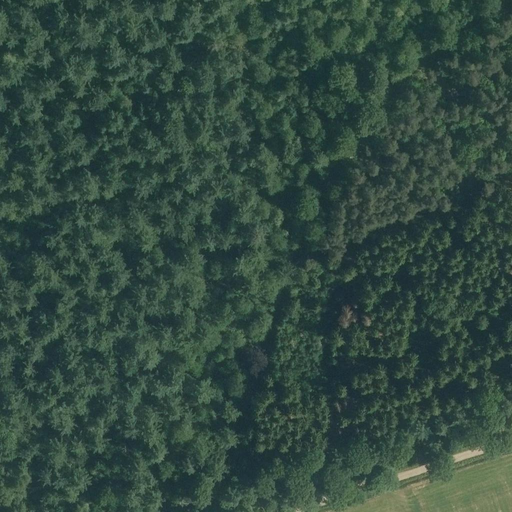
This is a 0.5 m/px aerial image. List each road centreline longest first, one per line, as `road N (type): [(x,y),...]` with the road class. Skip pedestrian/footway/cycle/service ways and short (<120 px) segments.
road 1 (track): [(498,0),(400,83),(334,166),(308,219),(239,425),(190,511)]
road 2 (track): [(290,511),(511,442)]
